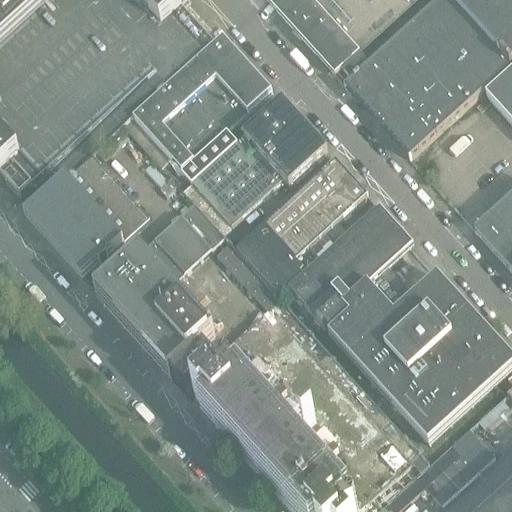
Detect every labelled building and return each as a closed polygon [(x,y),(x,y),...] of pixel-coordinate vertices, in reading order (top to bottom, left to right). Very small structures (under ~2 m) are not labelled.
[(0,0),(0,178),(20,160),(21,160),(0,137),(0,53),(58,0),(133,0),(162,31),(183,13),(191,5),(185,0),(0,0)] [(20,160),(41,183),(154,80),(167,93),(216,49),(183,13),(162,31),(133,0),(58,0),(0,53),(0,137),(21,160),(20,160)] [(270,0),(268,2),(266,5),(266,6),(268,4),(269,4),(278,13),(277,14),(293,32),(302,41),(301,41),(330,73),(330,72),(336,79),(334,80),(335,81),(424,0),(270,0)] [(424,0),(335,81),(336,80),(346,91),(345,92),(346,93),(348,92),(378,125),(379,125),(387,133),(386,134),(411,162),(410,163),(409,163),(410,164),(470,110),(511,71),(511,8),(504,0),(424,0)] [(182,177),(192,189),(238,148),(227,136),(272,96),(224,42),(216,49),(167,93),(133,123),(172,166),(182,177)] [(511,76),(486,100),(511,128),(511,76)] [(283,107),(238,148),(192,189),(232,233),(284,186),(290,192),(328,157),(283,107)] [(112,149),(100,160),(106,166),(118,155),(112,149)] [(85,284),(108,263),(151,224),(92,161),(27,220),(85,284)] [(336,166),(336,167),(264,232),(238,256),(280,303),(307,278),(297,267),(369,202),(336,166)] [(152,168),(145,175),(162,192),(169,186),(152,168)] [(192,189),(183,197),(195,210),(223,241),(232,233),(192,189)] [(511,201),(475,235),(511,275),(511,201)] [(179,375),(215,342),(203,329),(171,294),(226,244),(223,241),(195,210),(97,300),(146,354),(171,381),(179,374),(179,375)] [(378,215),(289,296),(333,342),(379,300),(371,290),(412,253),(378,215)] [(286,421),(367,510),(413,469),(422,478),(430,470),(336,367),(331,372),(325,365),(321,368),(309,354),(317,346),(280,304),(231,249),(217,261),(268,318),(210,371),(217,379),(229,368),(235,365),(286,421)] [(511,376),(511,365),(497,349),(490,341),(490,340),(490,339),(490,338),(490,337),(489,336),(488,335),(487,335),(485,335),(484,335),(438,284),(398,320),(379,300),(333,342),(382,396),(402,418),(405,421),(431,450),(511,376)] [(288,511),(365,511),(367,510),(286,421),(235,365),(229,368),(217,379),(195,399),(204,409),(206,407),(216,417),(212,425),(219,433),(218,435),(288,511)] [(461,461),(426,493),(443,511),(496,463),(472,437),(454,454),(461,461)] [(511,511),(511,502),(501,511),(511,511)]
